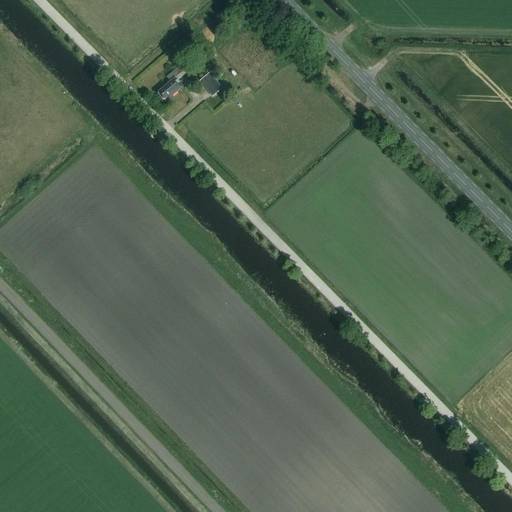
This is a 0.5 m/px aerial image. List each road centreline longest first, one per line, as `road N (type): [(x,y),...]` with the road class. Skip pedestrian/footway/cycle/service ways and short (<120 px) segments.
road 1 (tertiary): [(511,480),(37,0)]
road 2 (primary): [(511,239),(282,0)]
road 3 (unclassified): [(218,511),(0,284)]
